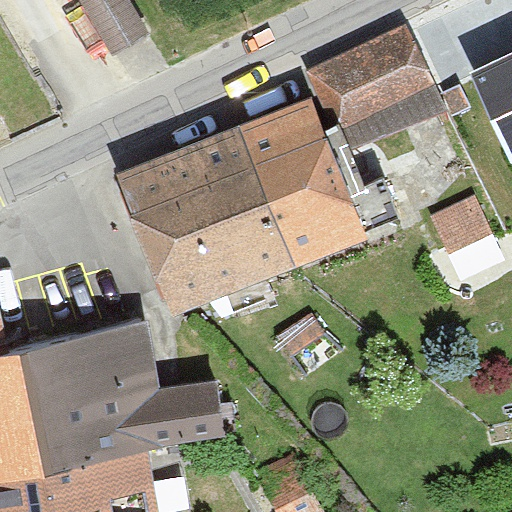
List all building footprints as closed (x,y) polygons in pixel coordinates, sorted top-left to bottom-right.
[(66,0),(97,48),(134,25),(117,0),(66,0)] [(322,101),(311,106),(328,151),(441,108),(406,32),(311,75),(322,101)] [(511,58),(475,77),(511,153),(511,58)] [(243,134),(294,265),(361,237),(328,151),(311,106),(243,134)] [(175,311),(294,265),(243,134),(124,180),(175,311)] [(474,201),(435,218),(450,251),(488,234),(474,201)] [(0,338),(0,511),(151,511),(142,450),(219,433),(212,387),(153,395),(142,328),(5,362),(0,338)] [(259,511),(307,511),(309,511),(287,446),(242,461),(259,511)]
